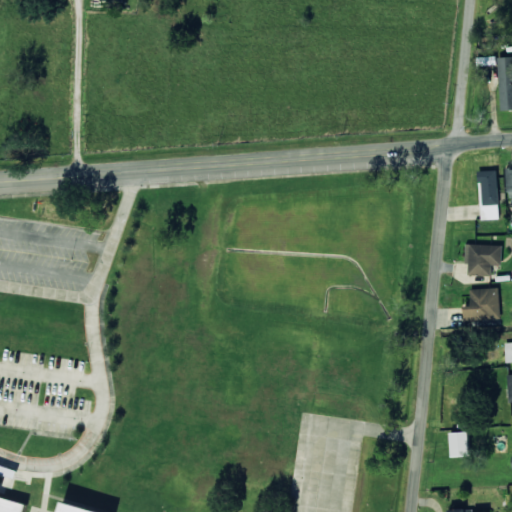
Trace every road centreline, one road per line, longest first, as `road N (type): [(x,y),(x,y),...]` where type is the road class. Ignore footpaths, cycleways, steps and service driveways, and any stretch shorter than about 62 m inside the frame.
road 1 (tertiary): [(511,138),(0,175)]
road 2 (residential): [(409,511),(450,143)]
